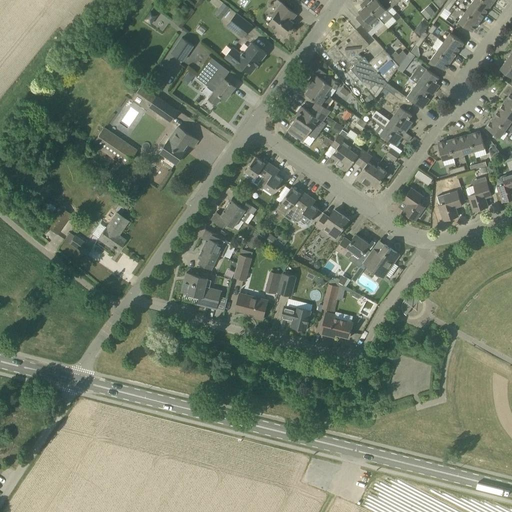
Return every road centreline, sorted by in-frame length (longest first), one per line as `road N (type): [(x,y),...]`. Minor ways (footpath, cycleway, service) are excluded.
road 1 (primary): [(511,493),(79,382)]
road 2 (residential): [(374,212),(511,11)]
road 3 (residential): [(359,345),(235,325),(133,292)]
road 4 (residential): [(133,292),(250,127)]
road 5 (residential): [(250,127),(340,0)]
road 6 (unclassified): [(121,309),(0,212)]
road 7 (residential): [(374,212),(250,127)]
road 8 (track): [(379,356),(368,380),(343,389),(287,370),(290,337)]
road 9 (unclassified): [(0,501),(79,382)]
road 10 (residential): [(359,345),(390,312),(424,239)]
